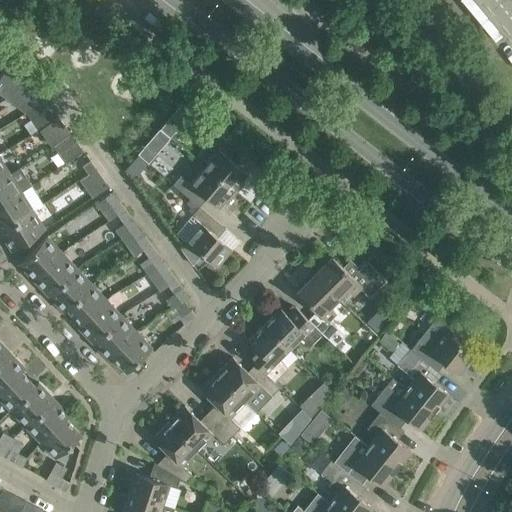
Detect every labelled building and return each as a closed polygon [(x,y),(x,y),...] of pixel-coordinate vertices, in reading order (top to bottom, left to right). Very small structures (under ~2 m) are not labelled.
[(168,26),(175,31),(180,26),(173,20),(168,26)] [(0,79),(0,92),(6,98),(10,95),(13,97),(23,85),(6,71),(0,79)] [(10,95),(6,98),(27,113),(43,102),(41,99),(33,92),(23,85),(13,97),(10,95)] [(43,102),(27,113),(40,131),(40,130),(56,119),(49,109),(43,102)] [(182,103),(177,109),(186,117),(192,111),(182,103)] [(56,119),(40,130),(52,146),(53,145),(71,133),(59,116),(56,119)] [(209,141),(216,147),(224,137),(217,132),(209,141)] [(83,150),(71,133),(53,145),(66,162),(83,150)] [(219,149),(205,166),(236,192),(245,181),(242,179),(248,173),(219,149)] [(139,156),(128,169),(136,177),(148,164),(139,156)] [(0,179),(10,173),(0,157),(0,179)] [(83,165),(89,173),(96,168),(90,160),(83,165)] [(173,184),(196,203),(204,194),(219,207),(224,201),(227,203),(236,192),(205,166),(191,182),(181,174),(173,184)] [(0,204),(22,191),(32,185),(20,167),(0,179),(0,204)] [(96,168),(89,173),(79,181),(83,187),(85,185),(93,197),(109,186),(96,168)] [(0,230),(33,209),(22,191),(0,204),(0,230)] [(109,220),(118,214),(125,208),(113,191),(97,203),(109,220)] [(196,203),(199,206),(192,214),(201,223),(186,241),(217,267),(232,248),(215,234),(223,225),(196,203)] [(134,255),(143,249),(151,243),(132,217),(125,208),(118,214),(124,223),(115,229),(134,255)] [(33,209),(0,230),(12,250),(45,229),(33,209)] [(345,230),(340,236),(349,244),(355,238),(345,230)] [(19,262),(33,278),(62,251),(47,236),(19,262)] [(140,264),(147,273),(164,261),(151,243),(143,249),(149,257),(140,264)] [(33,278),(48,294),(77,267),(62,251),(33,278)] [(332,256),(315,273),(340,297),(346,303),(361,287),(370,296),(387,279),(367,259),(358,269),(351,261),(344,268),(332,256)] [(159,291),(169,284),(176,279),(164,261),(147,273),(159,291)] [(63,310),(67,307),(92,283),(77,267),(48,294),(63,310)] [(315,273),(297,291),(317,310),(308,319),(323,332),(326,336),(335,345),(345,335),(329,319),(337,311),(332,306),(340,297),(315,273)] [(176,279),(169,284),(175,293),(166,299),(173,309),(189,297),(183,287),(176,279)] [(82,323),(107,299),(92,283),(67,307),(82,323)] [(78,326),(93,342),(122,315),(107,299),(82,323),(78,326)] [(281,308),(265,324),(292,350),(301,342),(308,347),(323,332),(308,319),(296,306),(288,314),(281,308)] [(181,319),(185,324),(195,314),(191,309),(181,319)] [(108,358),(112,355),(137,331),(122,315),(93,342),(108,358)] [(436,316),(411,348),(435,367),(442,358),(459,371),(473,353),(445,331),(449,326),(436,316)] [(248,355),(261,367),(274,380),(288,366),(283,359),(292,350),(265,324),(249,340),(256,347),(248,355)] [(127,371),(152,347),(137,331),(112,355),(127,371)] [(370,334),(366,338),(371,343),(375,339),(370,334)] [(0,360),(10,351),(0,341),(0,360)] [(415,378),(407,388),(434,410),(449,393),(431,379),(439,370),(435,367),(411,348),(397,364),(405,370),(415,378)] [(0,391),(22,371),(25,368),(10,351),(0,360),(0,391)] [(233,356),(217,372),(247,402),(263,386),(272,395),(280,387),(277,383),(274,380),(261,367),(253,376),(233,356)] [(0,391),(0,397),(10,409),(35,385),(22,371),(0,391)] [(221,408),(213,416),(233,436),(242,428),(231,417),(247,402),(217,372),(201,388),(221,408)] [(370,403),(380,411),(396,423),(403,415),(420,428),(434,410),(407,388),(392,377),(370,403)] [(10,409),(26,425),(54,398),(38,382),(35,385),(10,409)] [(41,442),(66,418),(70,415),(54,398),(26,425),(41,442)] [(185,405),(169,421),(198,449),(214,434),(225,445),(233,436),(213,416),(205,424),(185,405)] [(303,410),(298,415),(307,423),(312,419),(303,410)] [(377,435),(369,445),(396,467),(410,449),(393,436),(401,427),(396,423),(380,411),(367,427),(377,435)] [(66,418),(41,442),(56,457),(81,434),(66,418)] [(163,467),(180,477),(187,481),(193,475),(182,464),(198,449),(169,421),(153,437),(173,456),(163,467)] [(312,421),(302,434),(313,442),(323,430),(312,421)] [(0,452),(3,455),(13,437),(4,432),(0,437),(0,452)] [(355,435),(334,462),(359,481),(366,472),(374,478),(382,485),(396,467),(369,445),(355,435)] [(13,437),(3,455),(13,460),(22,465),(27,457),(18,452),(23,442),(13,437)] [(282,439),(274,448),(281,455),(289,446),(282,439)] [(338,492),(330,502),(343,511),(367,511),(372,506),(355,493),(362,484),(359,481),(334,462),(331,459),(321,471),(332,480),(329,484),(338,492)] [(135,472),(128,492),(163,503),(169,485),(177,487),(180,477),(163,467),(154,461),(149,477),(135,472)] [(57,485),(65,490),(70,482),(61,477),(57,485)] [(268,478),(262,486),(274,496),(280,488),(268,478)] [(0,492),(0,511),(18,511),(25,500),(3,488),(0,492)] [(297,504),(291,511),(343,511),(330,502),(317,491),(303,509),(297,504)] [(128,492),(121,511),(173,511),(175,507),(163,503),(128,492)] [(18,511),(44,511),(45,511),(25,500),(18,511)] [(261,502),(262,511),(273,509),(271,500),(261,502)]
